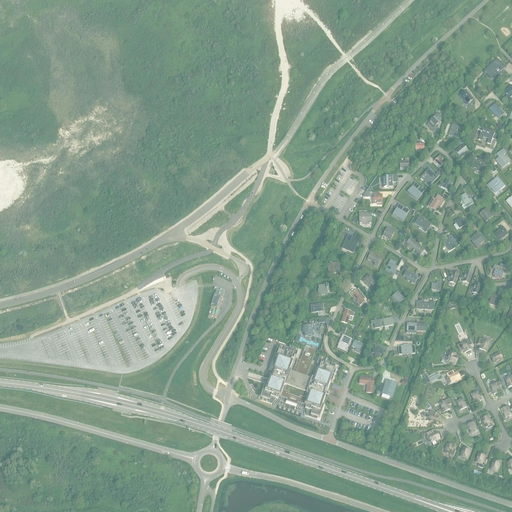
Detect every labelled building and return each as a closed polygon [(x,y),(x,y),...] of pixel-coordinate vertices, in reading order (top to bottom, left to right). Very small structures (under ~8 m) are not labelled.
[(499,63),(497,60),(484,72),(485,73),(486,74),(488,76),(490,74),(493,77),(496,74),(494,71),(499,67),(502,71),(505,68),(501,64),(499,63)] [(467,93),(465,91),(460,96),(459,96),(462,99),(467,104),(472,100),(468,94),(468,95),(467,93)] [(495,105),(490,109),(496,116),(502,112),(495,105)] [(433,132),(437,128),(438,127),(436,125),(441,120),(438,117),(439,115),(437,113),(435,115),(436,116),(429,123),(430,124),(427,126),(433,132)] [(449,134),(455,136),(456,133),(460,135),(461,129),(452,126),(449,134)] [(482,131),(479,140),(482,141),(481,142),(482,142),(483,138),(488,139),(487,144),(487,143),(491,144),(493,139),(496,140),(498,141),(500,136),(498,135),(487,131),(485,130),(482,129),(482,131)] [(420,149),(424,149),(424,144),(420,144),(420,141),(415,141),(415,150),(420,150),(420,149)] [(464,155),(463,154),(467,150),(463,145),(456,151),(461,158),(464,155)] [(510,163),(504,155),(506,153),(507,152),(505,149),(504,150),(503,149),(496,155),(499,158),(496,161),(503,169),(510,163)] [(434,162),(437,165),(438,164),(440,167),(444,164),(441,161),(443,159),(440,156),(434,162)] [(405,170),(405,168),(409,167),(409,162),(408,162),(408,159),(405,159),(405,162),(400,162),(400,170),(405,170)] [(473,163),(474,164),(473,168),(485,172),(487,165),(474,160),(473,163)] [(429,169),(424,175),(428,179),(425,182),(425,183),(424,183),(428,187),(439,175),(437,174),(435,176),(435,175),(429,169)] [(392,177),(383,177),(383,188),(393,188),(393,183),(398,183),(397,175),(392,175),(392,177)] [(447,180),(442,188),(447,191),(452,183),(447,180)] [(498,180),(490,186),(496,193),(503,187),(498,180)] [(421,195),(424,191),(415,183),(412,187),(411,187),(412,187),(407,192),(408,192),(410,190),(415,194),(413,197),(416,200),(421,195),(421,196),(421,195)] [(380,193),(373,193),(373,195),(373,197),(373,204),(378,204),(378,205),(382,205),(382,197),(379,197),(379,195),(380,195),(380,193)] [(465,194),(460,197),(461,199),(462,200),(465,204),(463,205),(461,206),(463,209),(466,206),(469,210),(472,208),(469,204),(473,202),(471,199),(469,200),(465,194)] [(437,195),(430,207),(435,210),(437,208),(439,209),(444,200),(437,195)] [(406,215),(409,211),(398,205),(396,209),(395,209),(396,210),(393,215),(394,212),(400,216),(399,219),(403,221),(406,216),(406,215)] [(481,213),(485,219),(484,220),(486,222),(494,216),(492,214),(490,215),(486,209),(481,213)] [(359,223),(363,223),(363,224),(367,224),(367,223),(371,223),(371,213),(367,213),(367,214),(359,214),(359,223)] [(430,225),(423,221),(424,219),(419,216),(415,223),(418,225),(418,226),(420,227),(420,226),(424,228),(423,231),(426,233),(428,230),(430,225)] [(460,219),(455,222),(459,229),(465,225),(460,219)] [(502,226),(499,228),(500,230),(495,233),(499,239),(504,235),(505,236),(508,234),(502,226)] [(394,232),(391,230),(387,228),(383,236),(387,238),(387,237),(391,239),(394,232)] [(475,246),(480,242),(481,243),(484,241),(478,233),(474,236),(470,239),(475,246)] [(450,251),(459,245),(453,235),(449,237),(450,238),(449,239),(450,240),(445,243),(450,251)] [(410,239),(411,238),(408,236),(405,240),(408,242),(405,246),(408,249),(410,246),(414,249),(419,242),(418,242),(416,243),(410,239)] [(346,242),(342,251),(349,254),(348,254),(351,248),(351,249),(353,246),(346,242)] [(420,243),(419,242),(414,249),(417,252),(416,254),(419,257),(424,250),(418,245),(420,243)] [(381,259),(378,258),(370,254),(368,259),(375,263),(373,266),(377,268),(381,259)] [(394,262),(391,260),(385,270),(389,272),(389,271),(395,274),(398,267),(392,265),(394,262)] [(338,263),(332,264),(332,262),(330,262),(330,264),(329,264),(329,267),(328,267),(328,271),(330,271),(331,274),(338,273),(337,266),(338,266),(338,263)] [(495,269),(493,275),(501,278),(504,269),(506,270),(507,267),(500,264),(499,267),(494,265),(493,269),(495,269)] [(414,276),(406,271),(404,276),(407,278),(406,279),(414,283),(417,278),(414,276)] [(463,279),(463,282),(469,284),(472,274),(466,272),(464,276),(462,276),(461,279),(463,279)] [(450,280),(449,282),(455,284),(458,275),(452,273),(451,277),(449,276),(448,279),(450,280)] [(376,283),(373,279),(369,275),(362,281),(366,285),(369,283),(372,286),(376,283)] [(431,290),(438,290),(438,292),(440,292),(441,282),(437,282),(437,284),(432,284),(431,290)] [(473,290),(472,293),(478,295),(481,286),(475,284),(474,288),(472,287),(471,290),(473,290)] [(321,293),(322,296),(327,295),(326,285),(319,286),(319,289),(319,290),(318,290),(318,294),(321,293)] [(364,302),(363,300),(365,298),(358,290),(356,291),(351,295),(352,295),(357,302),(357,303),(358,303),(360,305),(360,306),(365,302),(364,302)] [(397,292),(392,297),(399,304),(404,299),(397,292)] [(492,295),(492,296),(489,295),(488,298),(491,300),(489,304),(499,307),(502,299),(492,295)] [(425,310),(425,304),(421,304),(421,301),(417,301),(416,309),(425,310)] [(425,304),(425,310),(434,310),(434,302),(430,302),(430,304),(425,304)] [(310,305),(311,313),(314,313),(315,313),(323,312),(322,304),(310,305)] [(354,313),(351,312),(345,310),(341,323),(347,324),(350,316),(353,317),(354,313)] [(383,319),(377,321),(377,318),(374,319),(374,321),(375,329),(384,327),(384,325),(383,319)] [(383,319),(384,325),(388,324),(388,326),(393,325),(392,318),(383,319)] [(416,334),(416,331),(417,324),(407,323),(407,334),(416,334)] [(303,329),(302,329),(303,333),(305,332),(305,335),(304,336),(305,336),(312,335),(312,334),(311,330),(313,330),(312,325),(312,324),(311,324),(311,325),(303,326),(303,327),(303,326),(303,328),(303,329)] [(342,336),(338,346),(347,351),(352,340),(353,338),(352,338),(351,339),(347,337),(347,338),(342,336)] [(300,337),(299,341),(302,342),(302,341),(307,343),(305,347),(303,352),(308,353),(309,348),(311,344),(317,346),(316,348),(321,349),(322,344),(317,343),(317,344),(313,342),(314,341),(311,340),(311,341),(306,340),(306,339),(300,337)] [(463,347),(459,349),(461,352),(463,351),(464,353),(471,350),(470,346),(472,345),(470,339),(467,341),(466,340),(463,341),(463,343),(461,344),(463,347)] [(479,349),(486,352),(488,348),(487,348),(489,343),(486,342),(487,340),(483,339),(483,340),(480,339),(478,344),(480,346),(479,349)] [(361,351),(360,350),(363,345),(355,341),(352,347),(356,349),(354,352),(360,354),(361,351)] [(399,355),(407,354),(406,345),(404,345),(404,346),(398,347),(399,355)] [(406,345),(407,354),(415,354),(414,345),(409,346),(409,345),(406,345)] [(265,384),(260,397),(262,398),(261,401),(272,405),(272,404),(272,403),(273,403),(273,402),(274,401),(275,400),(276,399),(276,398),(277,399),(278,396),(287,399),(286,401),(297,405),(298,403),(306,406),(305,409),(306,409),(306,410),(306,411),(306,412),(306,413),(306,414),(306,415),(306,416),(317,420),(318,417),(319,418),(324,405),(322,404),(325,395),(323,395),(325,390),(327,390),(330,381),(332,382),(336,369),(335,368),(336,365),(325,362),(326,360),(319,357),(316,364),(318,365),(317,368),(319,368),(318,370),(316,370),(313,379),(312,378),(311,379),(309,378),(313,365),(311,364),(316,350),(315,350),(315,351),(309,348),(308,353),(303,352),(305,347),(303,352),(300,360),(297,359),(293,373),(290,372),(291,371),(289,370),(292,361),(291,361),(291,359),(293,359),(294,356),(296,357),(298,350),(291,348),(290,350),(280,346),(279,349),(277,348),(273,361),(274,362),(271,371),(273,372),(271,377),(270,376),(269,379),(267,384),(266,385),(265,384)] [(375,347),(372,353),(376,354),(375,356),(379,358),(383,350),(375,347)] [(448,358),(447,361),(452,363),(455,365),(458,357),(454,356),(455,353),(450,351),(448,355),(447,354),(446,358),(448,358)] [(502,360),(499,353),(495,355),(491,357),(494,363),(499,361),(502,360)] [(447,378),(445,378),(448,384),(451,383),(456,380),(457,381),(460,380),(457,373),(454,374),(452,371),(447,374),(448,377),(447,378)] [(366,393),(372,393),(373,385),(374,385),(374,379),(360,378),(359,384),(368,385),(367,391),(366,391),(366,393)] [(386,381),(382,394),(388,396),(389,394),(392,395),(396,384),(386,381)] [(492,385),(491,386),(493,391),(492,391),(494,395),(501,391),(499,388),(501,386),(499,382),(496,383),(495,384),(494,382),(491,384),(492,385)] [(473,400),(474,404),(481,400),(479,396),(477,392),(471,395),(473,400)] [(441,409),(443,413),(450,409),(448,406),(451,405),(448,399),(445,401),(440,404),(442,409),(441,409)] [(458,407),(459,411),(466,407),(464,403),(462,399),(456,402),(459,407),(458,407)] [(510,411),(508,407),(501,410),(503,413),(506,418),(511,415),(510,411)] [(432,423),(436,425),(439,417),(435,416),(436,413),(430,411),(429,414),(428,414),(426,417),(428,418),(427,421),(433,422),(432,423)] [(493,426),(492,425),(494,424),(492,420),(490,420),(488,416),(481,419),(483,422),(484,422),(486,427),(488,426),(489,428),(493,426)] [(476,427),(474,423),(467,426),(468,429),(469,429),(472,434),(477,431),(476,427)] [(436,440),(436,441),(440,439),(436,432),(433,434),(432,431),(426,434),(428,437),(426,437),(428,441),(430,440),(431,442),(436,440)] [(450,455),(450,456),(454,457),(455,452),(453,451),(454,447),(447,444),(446,447),(447,448),(445,453),(450,455)] [(470,450),(463,448),(462,451),(463,451),(461,457),(467,459),(468,455),(470,450)] [(484,459),(486,456),(478,453),(477,457),(478,457),(476,462),(479,464),(478,467),(483,468),(485,463),(486,464),(487,460),(484,459)] [(500,463),(493,460),(492,464),(493,464),(491,469),(497,471),(498,467),(499,468),(500,463)]
